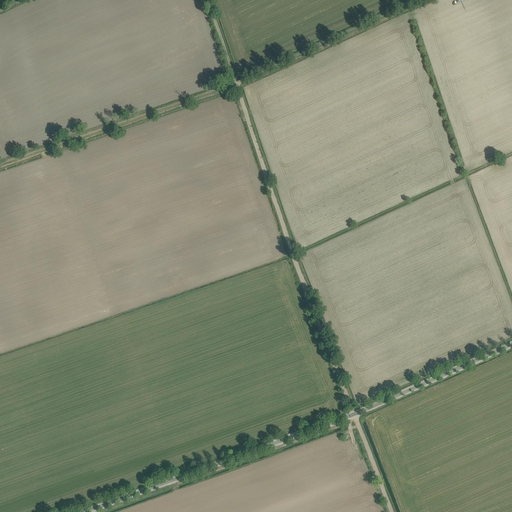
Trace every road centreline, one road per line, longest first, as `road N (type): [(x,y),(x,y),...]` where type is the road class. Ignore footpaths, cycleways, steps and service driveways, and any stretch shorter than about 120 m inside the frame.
road 1 (unclassified): [(84,511),(338,419),(511,343)]
road 2 (track): [(391,511),(292,256),(236,83)]
